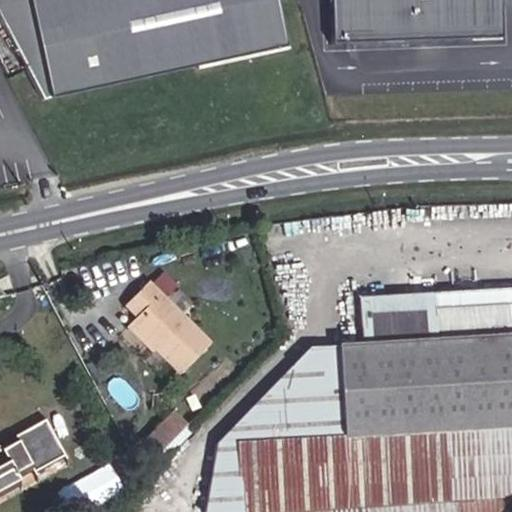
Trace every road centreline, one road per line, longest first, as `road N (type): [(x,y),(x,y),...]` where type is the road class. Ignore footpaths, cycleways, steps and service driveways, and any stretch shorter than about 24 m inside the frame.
road 1 (secondary): [(511,157),(243,181),(0,235)]
road 2 (unknown): [(511,58),(341,58),(332,50),(325,0)]
